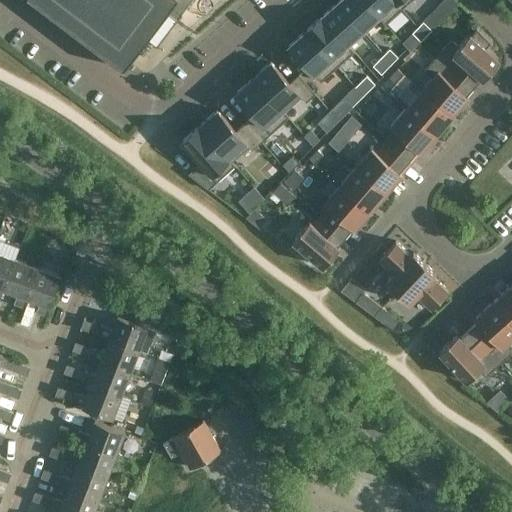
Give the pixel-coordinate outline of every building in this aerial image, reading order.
[(31,0),(37,4),(38,3),(123,68),(128,61),(129,61),(137,51),(136,50),(166,11),(176,19),(190,0),(31,0)] [(364,0),(337,0),(336,1),(362,30),(378,16),(378,15),(364,0)] [(393,0),(364,0),(378,15),(378,16),(384,23),(401,8),(393,0)] [(511,0),(503,0),(511,8),(511,0)] [(336,1),(320,15),(346,44),(347,43),(362,30),(336,1)] [(320,15),(304,29),(337,66),(353,50),(347,43),(346,44),(320,15)] [(423,20),(417,26),(426,34),(431,29),(423,20)] [(417,26),(411,31),(420,40),(426,34),(417,26)] [(490,42),(491,43),(492,42),(476,26),(475,27),(476,28),(471,35),(468,33),(458,45),(450,39),(437,54),(470,83),(478,74),(482,78),(499,59),(485,47),(490,42)] [(304,29),(287,44),(320,81),(337,66),(304,29)] [(389,47),(380,56),(389,64),(397,56),(389,47)] [(463,91),(470,83),(437,54),(423,69),(431,76),(421,88),(451,114),(467,95),(463,91)] [(380,56),(372,65),(380,73),(389,64),(380,56)] [(269,61),(252,76),(281,109),(282,109),(299,94),(305,101),(314,92),(298,74),(288,82),(269,61)] [(394,82),(403,73),(397,67),(388,76),(394,82)] [(366,74),(354,86),(363,94),(374,83),(366,74)] [(252,76),(234,92),(253,114),(244,122),(261,141),(288,116),(282,109),(281,109),(252,76)] [(354,86),(343,97),(351,105),(363,94),(354,86)] [(436,132),(451,114),(421,88),(405,106),(436,132)] [(419,151),(436,132),(405,106),(389,125),(393,129),(386,138),(407,156),(415,147),(419,151)] [(216,109),(198,124),(231,161),(232,160),(248,145),(251,149),(261,141),(244,122),(235,130),(216,109)] [(198,124),(180,140),(199,162),(187,173),(208,188),(235,164),(232,160),(231,161),(198,124)] [(310,130),(305,136),(313,144),(319,139),(310,130)] [(354,165),(385,191),(401,173),(397,169),(404,160),(383,141),(375,150),(371,146),(354,165)] [(314,163),(322,154),(317,148),(308,157),(314,163)] [(369,210),(385,191),(354,165),(339,184),(369,210)] [(353,229),(369,210),(339,184),(323,202),(327,206),(320,215),(341,233),(348,225),(353,229)] [(266,218),(254,207),(245,216),(258,227),(266,218)] [(307,258),(305,256),(308,253),(322,265),(338,246),(334,242),(341,233),(320,215),(312,223),(308,219),(291,239),(294,241),(290,245),(289,244),(288,245),(306,259),(307,258)] [(397,291),(424,261),(412,250),(410,253),(395,240),(379,257),(393,270),(385,279),(397,291)] [(0,295),(4,286),(15,256),(0,250),(0,295)] [(23,305),(26,295),(38,265),(15,256),(4,286),(18,292),(14,302),(23,305)] [(424,261),(397,291),(408,301),(417,292),(431,306),(447,289),(433,275),(436,272),(424,261)] [(38,265),(26,295),(40,300),(36,310),(45,313),(48,303),(50,303),(58,281),(61,274),(38,265)] [(511,322),(511,286),(510,284),(492,300),(511,322)] [(373,315),(380,305),(362,291),(355,301),(373,315)] [(511,345),(507,341),(511,336),(511,322),(492,300),(474,317),(478,322),(469,329),(499,362),(511,350),(511,345)] [(108,337),(138,348),(147,325),(146,325),(151,312),(124,302),(119,314),(117,314),(112,328),(102,324),(98,333),(108,337)] [(392,329),(399,319),(380,305),(373,315),(392,329)] [(484,376),(499,362),(469,329),(461,337),(457,332),(438,350),(450,363),(447,366),(462,378),(463,377),(465,379),(477,368),(484,376)] [(130,370),(138,348),(108,337),(103,351),(93,347),(90,355),(100,359),(130,370)] [(0,363),(8,366),(11,358),(1,354),(2,352),(0,351),(0,363)] [(121,393),(130,370),(100,359),(94,373),(84,369),(81,377),(91,381),(121,393)] [(112,416),(121,393),(91,381),(86,396),(76,392),(73,400),(83,404),(82,405),(112,416)] [(85,441),(115,452),(124,429),(94,418),(89,432),(79,428),(75,437),(85,441)] [(197,463),(220,449),(202,418),(163,441),(171,455),(181,449),(191,466),(197,463)] [(107,474),(115,452),(85,441),(80,455),(70,451),(67,459),(77,463),(107,474)] [(98,497),(107,474),(77,463),(72,477),(61,473),(58,482),(68,486),(98,497)] [(69,511),(92,511),(98,497),(68,486),(63,500),(53,496),(49,504),(60,508),(69,511)]
